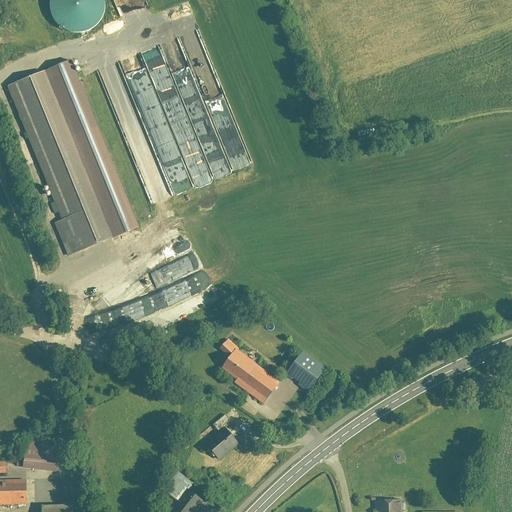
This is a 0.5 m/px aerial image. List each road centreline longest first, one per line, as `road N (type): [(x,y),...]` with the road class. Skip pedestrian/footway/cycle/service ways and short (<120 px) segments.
road 1 (tertiary): [(255,511),(378,412),(511,345)]
road 2 (residential): [(0,326),(41,338),(55,365),(82,511)]
